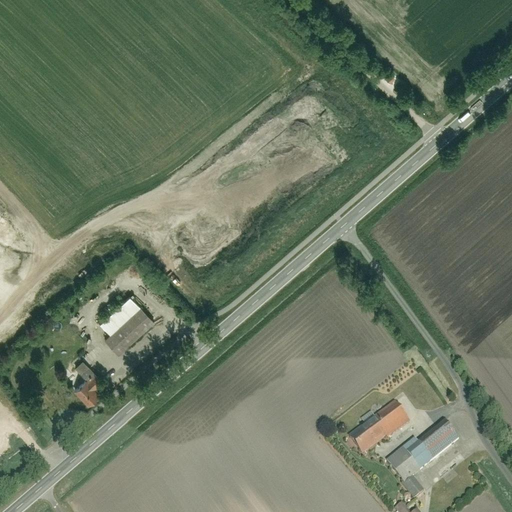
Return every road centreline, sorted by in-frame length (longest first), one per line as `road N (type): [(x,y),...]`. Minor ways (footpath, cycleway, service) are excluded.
road 1 (tertiary): [(15,511),(345,226)]
road 2 (unclassified): [(511,481),(439,352),(345,226)]
road 3 (unclassified): [(440,144),(293,0)]
road 4 (tertiary): [(345,226),(440,144)]
